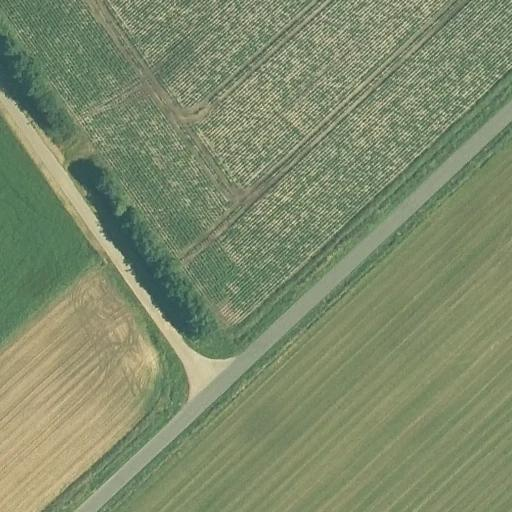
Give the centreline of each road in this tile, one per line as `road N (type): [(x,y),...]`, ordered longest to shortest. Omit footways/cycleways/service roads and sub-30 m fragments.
road 1 (unclassified): [(210,391),(511,109)]
road 2 (unclassified): [(210,391),(0,89)]
road 3 (unclassified): [(83,511),(210,391)]
